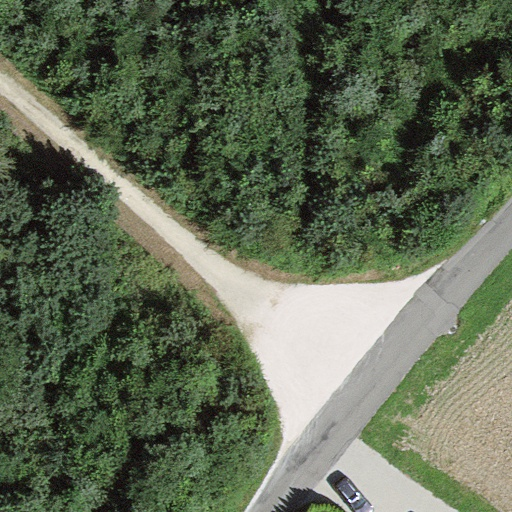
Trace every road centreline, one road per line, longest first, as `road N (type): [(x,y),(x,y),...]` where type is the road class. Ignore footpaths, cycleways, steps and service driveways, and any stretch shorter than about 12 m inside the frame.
road 1 (track): [(0,49),(380,357)]
road 2 (residential): [(241,511),(511,207)]
